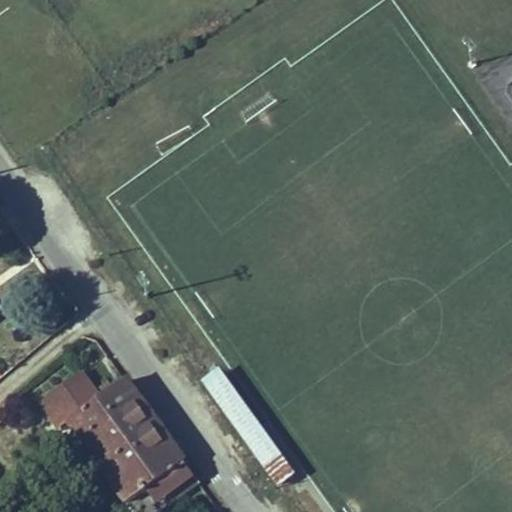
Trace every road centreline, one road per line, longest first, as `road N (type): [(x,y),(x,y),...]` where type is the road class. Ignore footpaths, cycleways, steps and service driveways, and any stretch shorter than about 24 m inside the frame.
road 1 (residential): [(0,167),(249,511)]
road 2 (unknown): [(98,310),(0,390)]
